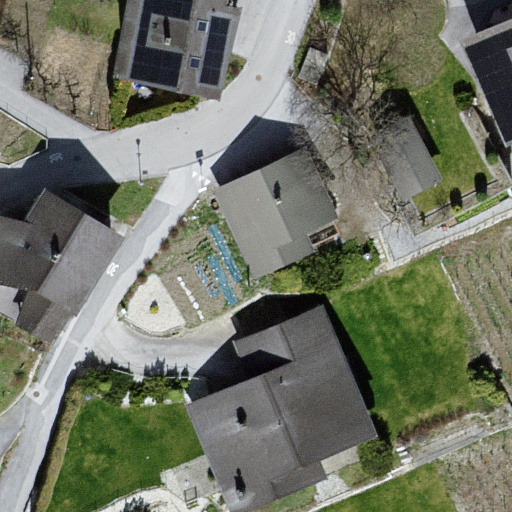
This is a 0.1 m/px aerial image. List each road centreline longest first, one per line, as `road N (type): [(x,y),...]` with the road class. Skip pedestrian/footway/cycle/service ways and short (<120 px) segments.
road 1 (residential): [(3,511),(65,348),(263,88)]
road 2 (residential): [(263,88),(110,158),(0,191)]
